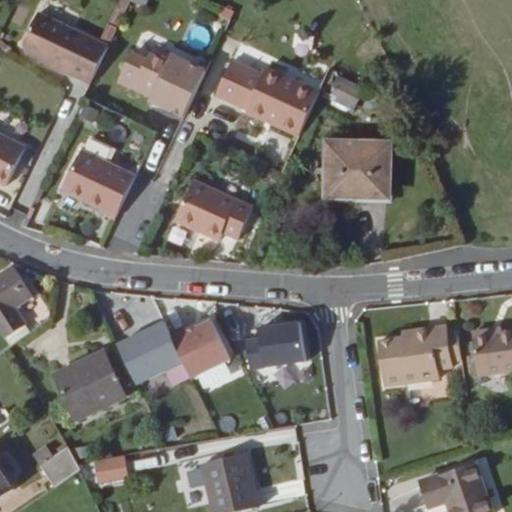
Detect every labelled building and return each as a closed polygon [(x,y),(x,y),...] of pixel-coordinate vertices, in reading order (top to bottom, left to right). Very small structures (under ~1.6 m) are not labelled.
[(90,84),(107,47),(39,14),(24,43),(26,52),(46,61),(44,65),(63,74),(65,71),(90,84)] [(183,119),(205,74),(173,57),(169,67),(150,58),(148,62),(132,55),(118,84),(164,105),(162,109),(183,119)] [(296,141),(317,97),(266,72),(261,81),(231,65),(215,97),(246,112),(244,117),(296,141)] [(362,87),(329,73),(322,86),(354,102),(362,87)] [(0,181),(6,184),(23,147),(0,135),(0,181)] [(389,197),(390,144),(330,144),(329,195),(389,197)] [(100,212),(114,219),(134,178),(81,153),(62,190),(102,208),(100,212)] [(251,209),(193,182),(176,220),(217,239),(221,232),(237,238),(251,209)] [(0,278),(0,337),(9,353),(29,340),(24,332),(45,318),(30,294),(14,269),(0,278)] [(183,325),(169,332),(182,360),(190,376),(229,357),(210,318),(186,330),(183,325)] [(242,339),(248,369),(304,358),(298,319),(255,326),(257,336),(242,339)] [(131,336),(116,343),(136,383),(182,360),(163,321),(148,328),(147,332),(135,338),(131,336)] [(462,361),(458,332),(447,333),(446,328),(431,329),(431,335),(404,339),(378,343),(385,389),(439,381),(437,374),(453,372),(451,363),(462,361)] [(431,335),(431,329),(402,333),(404,339),(431,335)] [(493,331),(474,333),(479,375),(511,370),(511,332),(494,335),(493,331)] [(127,395),(104,350),(53,373),(62,394),(53,398),(64,423),(127,395)] [(39,462),(55,483),(80,466),(76,459),(68,441),(39,462)] [(243,452),(201,462),(213,511),(230,511),(256,505),(243,452)] [(125,456),(87,458),(88,483),(127,480),(125,456)] [(489,511),(473,463),(421,481),(431,509),(448,503),(451,511),(489,511)] [(0,470),(0,497),(12,489),(0,470)]
